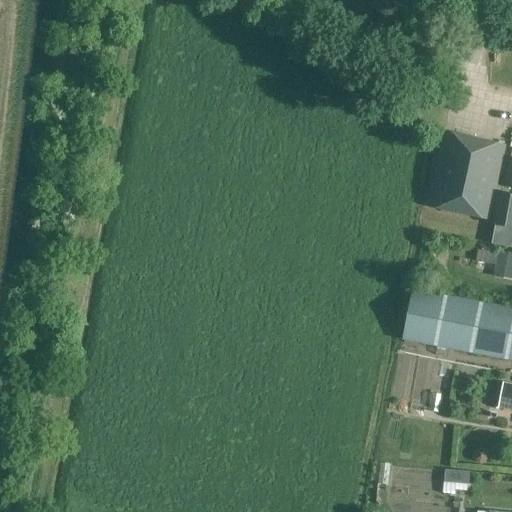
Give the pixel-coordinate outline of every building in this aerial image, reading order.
[(505,145),(445,132),(428,207),(489,220),(505,145)] [(511,195),(501,194),(495,225),(511,228),(511,195)] [(511,255),(499,253),(499,254),(497,253),(495,265),(492,276),(511,280),(511,255)] [(511,360),(511,309),(412,290),(402,340),(511,360)] [(511,384),(503,383),(498,405),(511,408),(511,384)] [(475,460),(479,463),(485,462),(488,458),(487,452),(483,449),(477,450),(473,454),(475,460)] [(444,482),(456,483),(457,471),(445,470),(444,482)]
